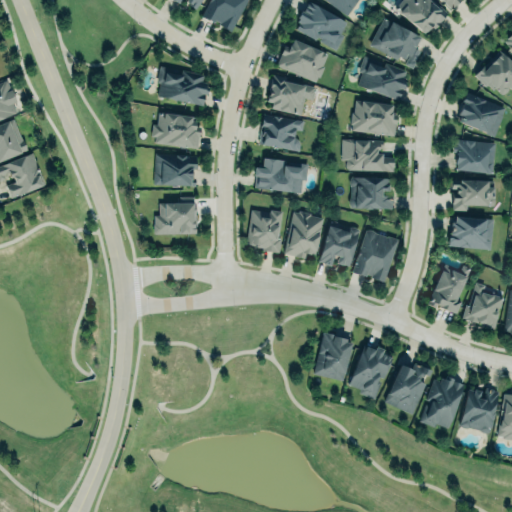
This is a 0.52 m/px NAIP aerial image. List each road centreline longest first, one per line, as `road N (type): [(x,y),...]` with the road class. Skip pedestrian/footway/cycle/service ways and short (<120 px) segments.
road 1 (tertiary): [(18,0),(102,206),(119,277),(116,402),(73,511)]
road 2 (residential): [(389,319),(412,250),(430,89),(459,39),(499,0)]
road 3 (residential): [(221,299),(227,118),(268,0)]
road 4 (residential): [(326,298),(221,274),(119,277)]
road 5 (residential): [(121,305),(326,298)]
road 6 (residential): [(326,298),(511,364)]
road 7 (residential): [(239,66),(182,43),(123,0)]
